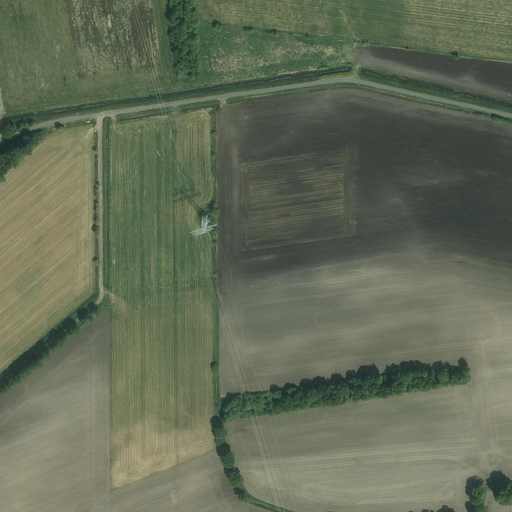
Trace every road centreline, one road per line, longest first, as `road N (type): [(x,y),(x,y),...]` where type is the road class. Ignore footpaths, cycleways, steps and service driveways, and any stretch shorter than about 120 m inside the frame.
road 1 (track): [(511,117),(336,79),(52,122),(0,142)]
road 2 (track): [(101,114),(101,295),(0,385)]
